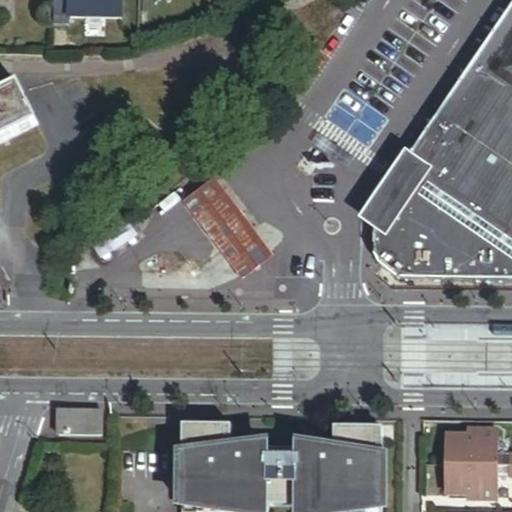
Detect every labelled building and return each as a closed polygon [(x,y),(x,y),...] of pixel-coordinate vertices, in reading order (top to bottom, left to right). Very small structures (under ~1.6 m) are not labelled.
[(123,17),(123,0),(73,0),(73,16),(123,17)] [(511,7),(500,24),(509,30),(453,111),(445,106),(424,138),(432,143),(415,168),(404,159),(393,177),(364,220),(373,235),(373,257),(379,267),(395,281),(511,282),(511,7)] [(0,147),(39,128),(19,90),(0,99),(0,147)] [(215,182),(182,206),(205,237),(241,284),(273,259),(239,214),(215,182)] [(103,417),(60,417),(59,441),(103,441),(103,417)] [(335,455),(335,462),(232,460),(232,454),(232,429),(183,428),(182,507),(198,508),(198,511),(268,511),(269,508),(297,509),(297,511),(367,511),(368,509),(384,509),(385,431),(335,430),(335,455)] [(477,439),(448,438),(448,468),(499,469),(499,457),(499,433),(477,433),(477,439)] [(335,455),(232,454),(232,460),(335,462),(335,455)] [(511,457),(499,457),(499,469),(511,468),(511,457)] [(499,504),(499,480),(499,469),(448,468),(447,498),(476,498),(476,504),(499,504)] [(511,468),(499,469),(499,480),(511,480),(511,468)]
